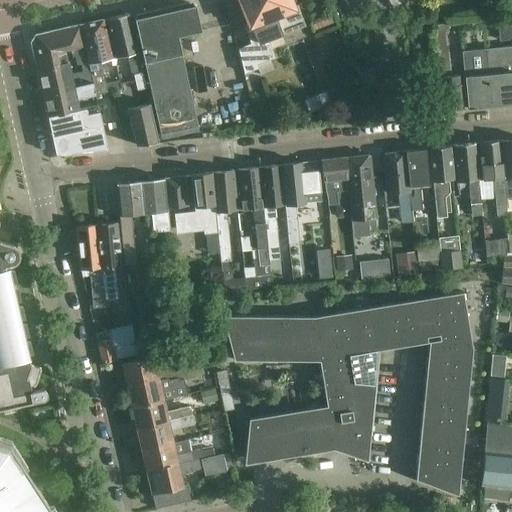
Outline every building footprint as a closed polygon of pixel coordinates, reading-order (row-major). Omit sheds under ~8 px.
[(240,0),(249,24),(244,26),(251,45),(238,50),(244,74),(256,70),(259,77),(272,72),(268,61),(272,60),(266,42),(280,36),(279,31),(297,24),(292,10),(289,1),(291,1),(290,0),(240,0)] [(195,6),(145,17),(134,19),(161,136),(197,127),(177,38),(201,32),(195,6)] [(129,15),(107,20),(116,59),(128,57),(132,77),(133,76),(142,74),(129,15)] [(112,60),(103,20),(79,26),(84,47),(88,62),(90,72),(92,83),(95,95),(107,93),(102,72),(111,70),(109,61),(112,60)] [(450,77),(448,53),(446,54),(444,33),(446,33),(446,24),(432,26),(433,34),(439,84),(442,111),(463,109),(459,76),(450,77)] [(84,47),(79,26),(36,36),(31,42),(38,71),(68,65),(66,52),(75,50),(84,47)] [(511,46),(461,52),(467,109),(474,109),(474,108),(511,103),(511,46)] [(75,50),(78,64),(81,64),(88,62),(84,47),(75,50)] [(381,60),(358,68),(369,98),(392,90),(381,60)] [(38,71),(39,75),(43,94),(92,83),(90,72),(88,62),(81,64),(84,74),(71,76),(69,68),(68,65),(38,71)] [(146,90),(142,74),(133,76),(137,92),(146,90)] [(95,95),(92,83),(43,94),(48,117),(79,111),(76,99),(95,95)] [(442,111),(439,84),(417,87),(421,114),(442,111)] [(158,143),(149,105),(127,110),(130,122),(129,123),(131,132),(132,132),(135,146),(158,143)] [(102,126),(97,107),(79,111),(48,117),(47,117),(51,137),(102,126)] [(301,110),(303,122),(321,119),(319,107),(301,110)] [(107,150),(102,126),(51,137),(55,155),(107,150)] [(511,139),(499,141),(506,200),(511,199),(511,139)] [(508,217),(506,200),(499,141),(479,144),(483,181),(493,180),(498,218),(508,217)] [(453,146),(456,183),(469,182),(472,217),(482,216),(475,144),(453,146)] [(429,149),(436,220),(445,219),(443,199),(449,191),(448,181),(452,181),(449,147),(429,149)] [(425,149),(404,152),(411,211),(422,210),(419,187),(429,186),(425,149)] [(412,223),(411,211),(404,152),(384,154),(388,194),(398,193),(401,224),(412,223)] [(374,218),(368,157),(368,156),(344,159),(347,191),(352,243),(368,241),(366,219),(374,218)] [(347,191),(344,159),(321,161),(322,181),(324,181),(326,207),(336,206),(335,193),(347,191)] [(281,166),(284,206),(288,243),(300,242),(296,205),(320,202),(316,162),(281,166)] [(284,206),(281,166),(260,168),(267,249),(268,261),(279,260),(274,207),(284,206)] [(267,249),(260,168),(238,171),(242,211),(253,209),(256,250),(267,249)] [(233,171),(212,174),(217,234),(220,263),(231,262),(226,213),(237,211),(233,171)] [(217,234),(212,174),(191,176),(195,212),(173,214),(175,229),(182,228),(187,232),(191,232),(195,227),(202,226),(203,236),(217,234)] [(188,208),(185,177),(164,179),(168,210),(188,208)] [(170,235),(168,210),(164,179),(140,182),(143,214),(153,213),(155,229),(158,232),(169,231),(169,236),(170,235)] [(143,214),(140,182),(115,185),(125,266),(136,265),(130,216),(143,214)] [(116,225),(98,227),(106,300),(117,298),(114,268),(121,267),(116,225)] [(106,300),(98,227),(76,229),(80,271),(90,270),(91,275),(89,275),(93,309),(106,308),(105,300),(106,300)] [(486,258),(504,257),(507,257),(507,252),(507,241),(485,242),(486,258)] [(9,270),(6,271),(5,269),(12,267),(14,266),(16,265),(17,264),(18,262),(19,260),(20,258),(20,256),(20,254),(19,252),(18,250),(16,248),(14,247),(12,246),(0,242),(0,410),(44,401),(45,400),(46,399),(47,399),(47,398),(47,397),(47,396),(47,395),(47,394),(46,392),(45,391),(44,391),(43,391),(42,390),(41,390),(31,393),(30,390),(32,389),(34,388),(35,387),(36,386),(37,384),(38,383),(42,370),(31,367),(9,270)] [(271,290),(268,261),(267,249),(256,250),(258,263),(254,263),(255,279),(245,280),(246,292),(271,290)] [(438,249),(417,251),(419,275),(440,273),(438,249)] [(511,251),(510,252),(507,252),(507,257),(504,257),(503,269),(511,268),(511,251)] [(463,271),(461,253),(441,255),(443,272),(463,271)] [(416,275),(418,275),(416,255),(400,256),(400,264),(402,276),(416,275)] [(511,285),(511,268),(503,269),(502,285),(511,285)] [(245,280),(244,270),(223,272),(225,285),(226,294),(246,292),(245,280)] [(369,278),(354,278),(355,292),(369,292),(369,278)] [(458,496),(460,479),(473,350),(463,292),(314,317),(223,316),(234,361),(320,361),(327,406),(249,419),(245,465),(335,450),(358,458),(368,462),(379,350),(429,342),(415,479),(458,496)] [(482,300),(481,327),(490,328),(491,300),(482,300)] [(157,338),(155,324),(142,325),(144,340),(135,342),(137,356),(156,353),(154,338),(157,338)] [(111,339),(114,350),(116,362),(121,360),(124,360),(137,356),(135,342),(133,330),(110,335),(111,339)] [(116,362),(114,350),(111,339),(97,343),(102,365),(116,362)] [(128,387),(199,370),(197,361),(157,369),(154,357),(141,360),(141,359),(134,360),(135,362),(122,364),(128,387)] [(189,396),(185,382),(201,379),(199,370),(128,387),(133,410),(164,402),(189,396)] [(223,384),(214,386),(222,422),(231,420),(223,384)] [(167,411),(164,402),(133,410),(137,431),(194,417),(191,408),(180,410),(180,408),(167,411)] [(196,427),(194,417),(137,431),(142,452),(174,445),(172,432),(196,427)] [(511,489),(511,426),(487,424),(482,487),(511,489)] [(147,473),(215,457),(214,450),(202,453),(201,451),(192,453),(189,441),(174,445),(142,452),(147,473)] [(0,511),(46,511),(50,508),(23,467),(19,470),(6,450),(0,448),(0,511)] [(227,472),(223,456),(223,455),(215,457),(147,473),(152,495),(153,495),(156,509),(191,501),(188,485),(184,486),(181,476),(190,474),(189,472),(204,469),(206,477),(227,472)]
